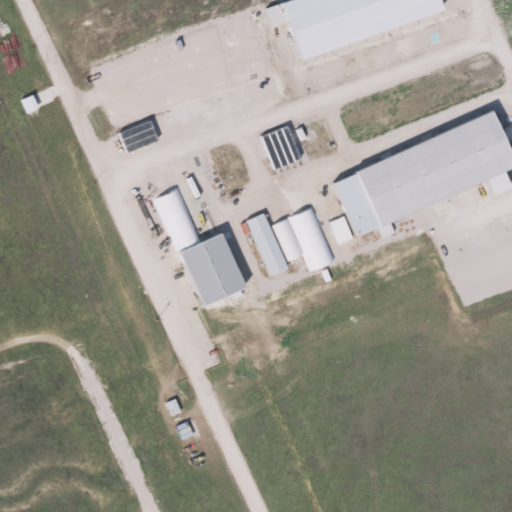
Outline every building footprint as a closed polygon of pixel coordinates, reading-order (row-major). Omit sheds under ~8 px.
[(292,58),(434,12),(430,0),(270,0),(260,4),(265,20),(278,16),(292,58)] [(481,182),(486,194),(504,188),(497,170),(507,167),(487,114),(324,175),(340,216),(326,221),(333,242),(374,227),(378,238),(390,234),(384,218),(481,182)] [(114,133),(123,153),(154,138),(146,119),(114,133)] [(215,232),(196,239),(177,187),(152,197),(193,305),(237,289),(215,232)] [(265,276),(283,268),(259,213),(242,220),(265,276)] [(284,262),(302,254),(298,246),(303,244),(290,215),(268,224),(284,262)] [(345,272),(355,268),(346,247),(337,251),(345,272)]
